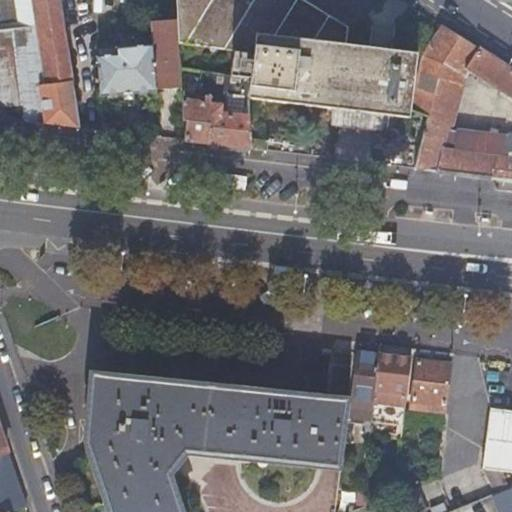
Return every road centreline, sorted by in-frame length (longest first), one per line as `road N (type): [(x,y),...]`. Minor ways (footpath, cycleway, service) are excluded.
road 1 (residential): [(0,249),(35,284),(511,344)]
road 2 (primary): [(0,198),(336,241)]
road 3 (primary): [(511,243),(356,228),(336,241)]
road 4 (primary): [(336,241),(511,277)]
road 5 (residential): [(0,381),(43,511)]
